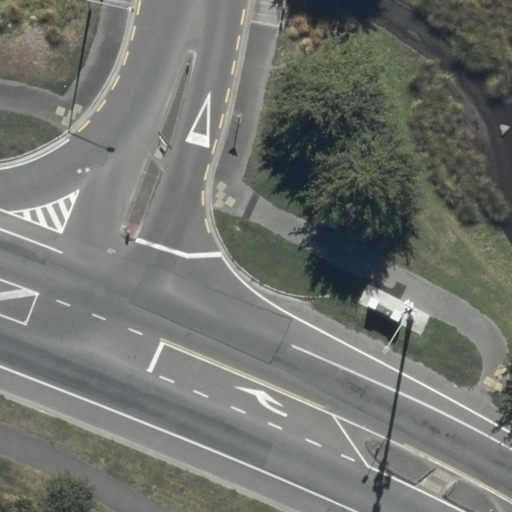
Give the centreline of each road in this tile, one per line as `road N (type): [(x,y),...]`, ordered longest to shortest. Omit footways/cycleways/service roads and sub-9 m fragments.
road 1 (secondary): [(92,329),(291,411),(492,511)]
road 2 (residential): [(196,0),(162,138),(92,329)]
